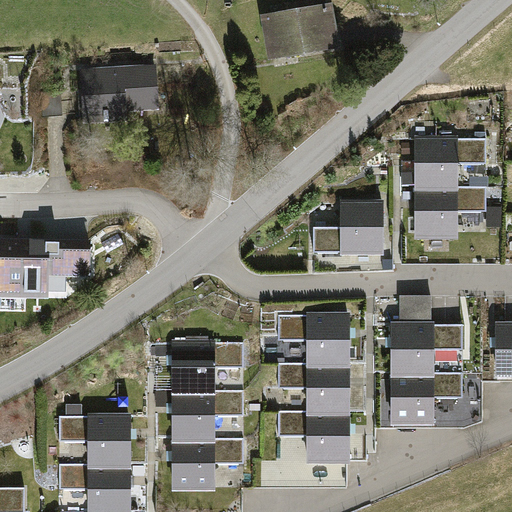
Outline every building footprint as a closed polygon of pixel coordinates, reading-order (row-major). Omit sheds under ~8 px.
[(331,2),(260,13),(267,58),(338,46),(331,2)] [(150,109),(148,68),(78,70),(80,124),(122,122),(121,110),(150,109)] [(33,95),(37,115),(64,110),(61,90),(33,95)] [(484,136),(415,136),(414,241),(459,242),(459,212),(484,212),(485,184),(459,183),(459,160),(484,161),(484,136)] [(341,229),(314,229),(314,254),(385,254),(385,200),(340,200),(341,229)] [(42,242),(0,239),(0,295),(40,297),(42,242)] [(400,319),(391,319),(391,424),(439,424),(439,400),(465,400),(465,372),(434,372),(434,350),(462,350),(462,323),(429,323),(429,294),(400,294),(400,319)] [(347,312),(278,314),(279,339),(305,339),(305,362),(279,363),(279,388),(304,388),(305,412),(277,412),(278,435),(305,435),(306,463),(350,462),(347,312)] [(511,322),(497,323),(497,379),(511,378),(511,322)] [(243,340),(171,340),(172,489),(214,489),(214,462),(244,461),(244,439),(214,439),(214,414),(244,414),(244,389),(213,390),(213,364),(243,364),(243,340)] [(219,388),(246,388),(246,366),(219,367),(219,388)] [(129,511),(128,414),(59,416),(60,441),(86,440),(86,464),(60,465),(60,490),(85,490),(85,511),(129,511)] [(24,485),(0,485),(0,509),(24,510),(24,485)]
